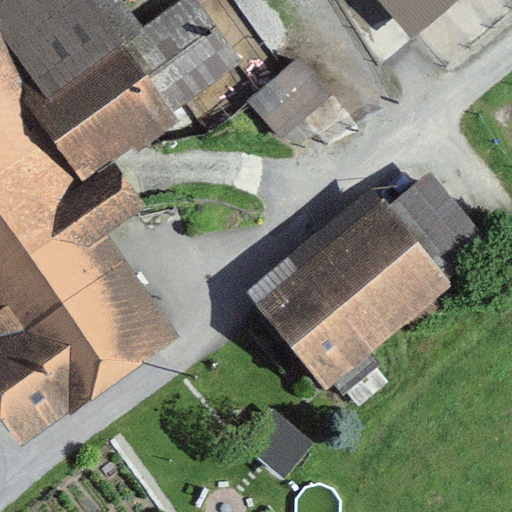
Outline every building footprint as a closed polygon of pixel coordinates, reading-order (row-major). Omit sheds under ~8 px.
[(41,14),(0,43),(0,60),(79,173),(231,63),(185,0),(182,0),(108,53),(70,0),(44,19),(41,14)] [(389,0),(408,22),(432,0),(389,0)] [(249,101),(279,133),(325,92),(296,59),(249,101)] [(79,173),(0,60),(0,327),(1,329),(15,319),(22,330),(0,345),(0,395),(25,430),(150,340),(80,242),(130,206),(107,174),(89,186),(79,173)] [(425,183),(271,311),(340,395),(345,391),(358,406),(384,384),(373,369),(379,364),(369,351),(399,326),(391,316),(396,312),(409,327),(449,294),(436,278),(476,245),(425,183)] [(297,477),(318,442),(283,422),(262,456),(297,477)]
